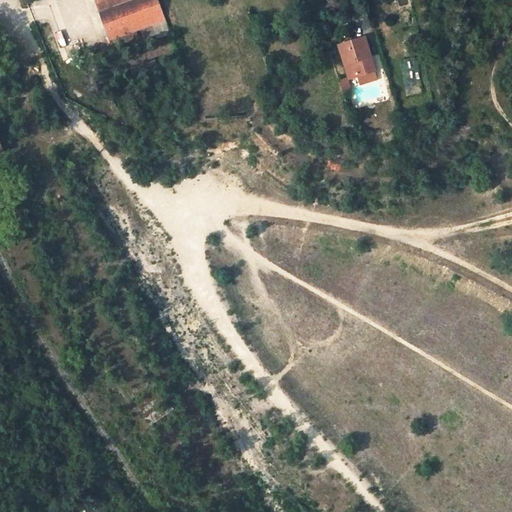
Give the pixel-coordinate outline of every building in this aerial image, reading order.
[(94,0),(110,39),(163,16),(157,0),(94,0)] [(329,31),(322,32),(326,44),(332,42),(329,31)] [(371,66),(361,37),(337,46),(345,67),(353,63),(357,72),(371,66)] [(404,59),(406,94),(421,93),(419,58),(404,59)] [(344,90),(352,87),(348,77),(340,80),(344,90)]
